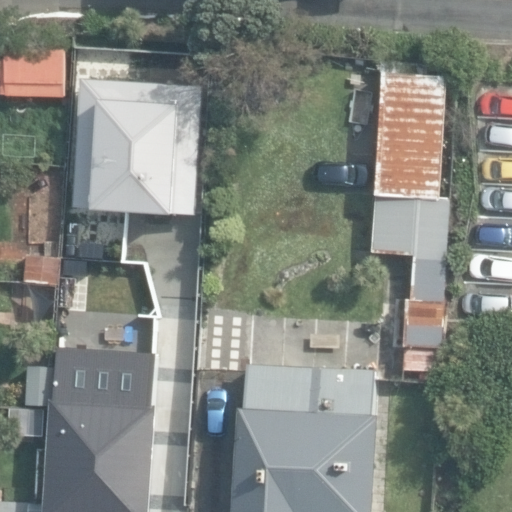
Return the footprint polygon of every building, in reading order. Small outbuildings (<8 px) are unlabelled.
[(68,100),(69,51),(5,50),(5,99),(68,100)] [(122,258),(133,55),(82,52),(71,254),(66,254),(58,400),(53,399),(46,511),(153,511),(159,405),(157,405),(160,353),(120,351),(125,258),(122,258)] [(377,187),(439,190),(446,67),(385,63),(377,187)] [(405,341),(440,342),(446,195),(374,192),(372,247),(415,249),(413,294),(407,293),(405,341)] [(27,253),(26,279),(59,281),(60,255),(27,253)] [(57,326),(59,281),(26,279),(21,279),(20,315),(36,316),(36,325),(57,326)] [(442,382),(444,353),(407,351),(405,380),(442,382)] [(376,511),(383,416),(376,415),(377,369),(253,362),(250,408),(244,407),(238,511),(376,511)] [(13,460),(42,462),(45,414),(16,412),(13,460)] [(0,511),(43,511),(44,502),(0,499),(0,511)]
